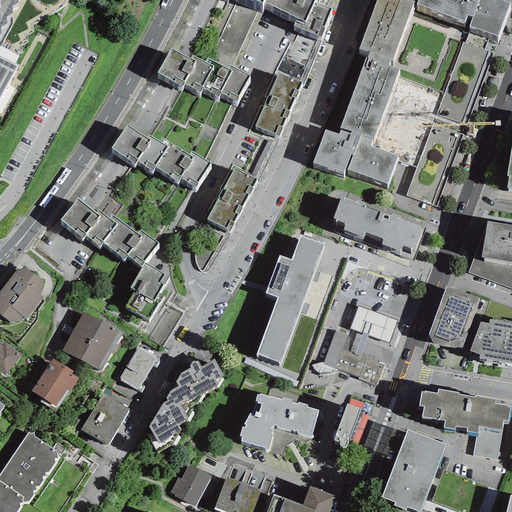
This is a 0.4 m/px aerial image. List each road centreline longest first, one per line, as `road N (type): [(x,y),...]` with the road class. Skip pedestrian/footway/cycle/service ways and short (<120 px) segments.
road 1 (residential): [(359,0),(312,115),(215,296)]
road 2 (secondary): [(172,0),(116,102),(0,264)]
road 3 (residential): [(215,296),(194,282),(188,230),(282,25)]
road 4 (secondary): [(505,97),(402,373)]
road 5 (residential): [(215,296),(94,499)]
road 6 (unknown): [(39,227),(63,259),(71,289),(41,373)]
road 7 (unknown): [(215,468),(234,455),(357,493)]
road 8 (secondary): [(402,373),(351,511)]
road 9 (unknown): [(388,411),(459,438),(460,454),(494,468)]
